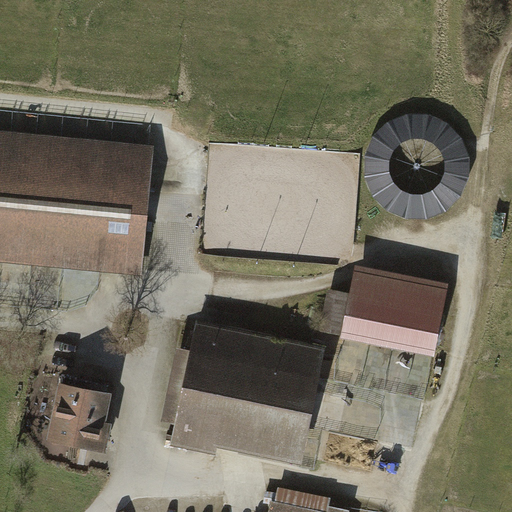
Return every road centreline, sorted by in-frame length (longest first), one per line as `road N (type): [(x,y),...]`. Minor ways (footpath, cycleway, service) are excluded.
road 1 (track): [(511,53),(494,84),(411,511)]
road 2 (track): [(99,511),(116,498),(145,432),(140,382),(91,336),(0,312)]
